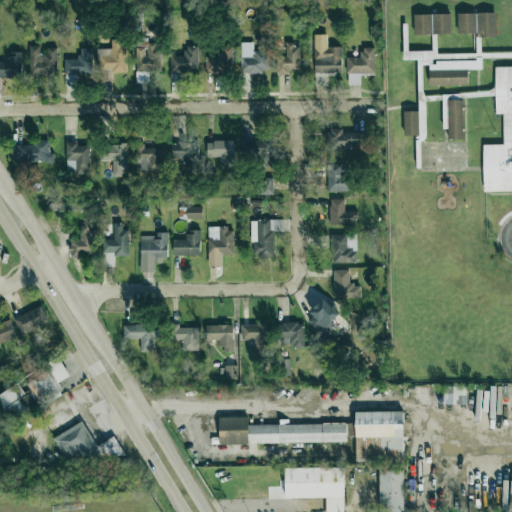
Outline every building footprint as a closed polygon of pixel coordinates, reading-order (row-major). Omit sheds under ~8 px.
[(457,13),(457,33),(477,33),(477,37),(496,37),(495,13),(457,13)] [(414,34),(450,34),(450,14),(414,14),(414,34)] [(327,34),(313,35),(314,73),(341,73),(341,47),(327,47),(327,34)] [(126,38),(111,38),(111,48),(100,48),(99,71),(125,72),(126,38)] [(268,72),(268,45),(255,45),(255,42),(240,42),(241,73),(268,72)] [(137,83),(148,82),(148,71),(161,71),(160,43),(136,43),(137,83)] [(300,71),(300,44),(286,44),(285,55),(276,55),(276,74),(289,75),(289,70),(300,71)] [(40,45),(28,46),(29,75),(57,75),(56,49),(40,50),(40,45)] [(220,57),(205,58),(206,74),(234,73),(233,45),(220,46),(220,57)] [(170,55),(170,72),(198,71),(198,46),(185,46),(185,55),(170,55)] [(375,73),(374,47),(360,48),(361,57),(346,57),(347,85),(361,84),(360,74),(375,73)] [(92,48),(79,48),(78,59),(64,59),(64,74),(92,74),(92,48)] [(403,59),(421,60),(421,62),(437,62),(437,51),(403,51),(403,59)] [(0,77),(22,77),(21,52),(8,52),(8,62),(0,61),(0,77)] [(467,86),(468,69),(481,69),(481,61),(429,61),(429,85),(467,86)] [(511,192),(485,193),(483,68),(511,67),(511,192)] [(462,100),(447,100),(448,139),(463,138),(462,100)] [(418,111),(404,111),(404,135),(419,135),(418,111)] [(365,133),(342,132),(342,128),(327,128),(327,148),(365,149),(365,133)] [(54,161),(54,152),(49,152),(49,140),(34,140),(34,145),(11,145),(11,161),(54,161)] [(207,157),(221,157),(221,166),(234,165),(234,140),(207,141),(207,157)] [(273,140),(243,140),(244,162),(273,162),(273,140)] [(89,145),(78,146),(78,142),(66,142),(66,172),(89,172),(89,145)] [(198,142),(171,142),(171,157),(184,158),(184,165),(198,165),(198,142)] [(100,160),(112,161),(112,176),(126,176),(127,144),(101,143),(100,160)] [(163,147),(136,147),(137,171),(163,170),(163,147)] [(350,191),(349,163),(327,164),(327,192),(350,191)] [(273,178),(261,177),(261,194),(272,194),(273,178)] [(344,199),(329,199),(330,225),(356,225),(355,211),(344,211),(344,199)] [(92,210),(92,202),(48,201),(48,210),(92,210)] [(202,207),(187,206),(186,218),(202,219),(202,207)] [(251,220),(252,257),(273,256),(272,219),(251,220)] [(127,256),(127,223),(113,223),(114,239),(102,239),(102,253),(113,253),(113,256),(127,256)] [(70,239),(69,257),(81,258),(81,252),(95,253),(95,230),(89,229),(90,225),(80,225),(80,239),(70,239)] [(234,228),(219,228),(219,238),(208,238),(207,266),(221,266),(222,254),(233,254),(234,228)] [(200,255),(200,230),(187,230),(187,239),(173,239),(173,256),(200,255)] [(166,232),(156,232),(156,236),(140,236),(140,271),(154,271),(155,263),(166,263),(166,232)] [(330,234),(331,263),(357,263),(357,249),(346,249),(346,234),(330,234)] [(360,284),(349,285),(349,269),(333,270),(334,298),(360,298),(360,284)] [(305,318),(322,337),(334,327),(330,322),(338,315),(325,300),(305,318)] [(49,323),(42,306),(13,318),(20,334),(49,323)] [(0,323),(0,342),(14,340),(11,322),(0,323)] [(294,344),(294,348),(304,347),(303,322),(281,323),(281,333),(277,334),(277,344),(294,344)] [(123,325),(123,339),(140,338),(140,350),(154,350),(154,336),(165,336),(165,324),(123,325)] [(171,340),(182,339),(182,351),(199,350),(198,327),(179,328),(179,324),(171,324),(171,340)] [(221,340),(221,352),(234,351),(233,324),(205,325),(206,341),(221,340)] [(267,324),(241,324),(242,340),(253,340),(253,348),(268,347),(267,324)] [(69,376),(58,356),(46,363),(50,370),(26,383),(39,406),(63,393),(57,382),(69,376)] [(237,365),(224,366),(225,379),(238,378),(237,365)] [(22,383),(0,391),(0,400),(7,418),(32,409),(22,383)] [(444,404),(466,404),(467,386),(445,386),(444,404)] [(356,462),(403,461),(403,411),(355,412),(356,462)] [(219,444),(347,442),(346,437),(355,436),(354,423),(248,425),(248,416),(218,417),(219,444)] [(96,446),(83,421),(53,438),(70,469),(118,443),(114,436),(96,446)] [(285,498),(326,498),(325,511),(344,511),(344,467),(285,468),(285,498)] [(403,511),(403,470),(379,471),(379,511),(403,511)]
